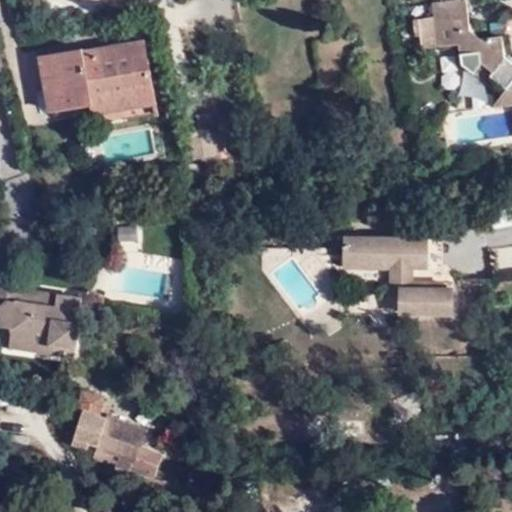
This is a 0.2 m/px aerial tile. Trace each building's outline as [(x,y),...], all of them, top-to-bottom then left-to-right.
[(437,45),(457,42),(459,52),(470,51),(482,60),(493,68),(489,72),(506,85),(492,103),(511,100),(511,60),(508,64),(500,58),(503,53),(500,33),(479,36),(468,28),(464,0),(457,0),(436,3),(431,3),(433,14),(437,45)] [(421,47),(437,45),(433,14),(411,17),(414,34),(419,33),(421,47)] [(111,44),(112,54),(144,48),(142,38),(111,44)] [(40,52),(49,108),(89,101),(89,99),(121,93),(123,104),(152,99),(144,48),(112,54),(111,44),(80,49),(80,46),(40,52)] [(460,60),(473,71),(482,60),(470,51),(459,52),(460,60)] [(500,58),(508,64),(511,60),(503,53),(500,58)] [(89,101),(91,110),(123,104),(121,93),(89,99),(89,101)] [(390,292),(401,292),(401,310),(451,311),(452,289),(441,289),(441,280),(411,279),(411,264),(426,265),(427,236),(345,234),(344,263),(391,264),(390,292)] [(426,273),(441,273),(442,236),(427,236),(426,265),(426,273)] [(441,289),(452,289),(452,280),(441,280),(441,289)] [(16,288),(8,287),(7,301),(14,302),(16,288)] [(16,288),(14,302),(10,330),(50,335),(49,343),(74,347),(81,297),(16,288)] [(85,388),(79,405),(101,413),(107,395),(85,388)] [(511,412),(511,400),(441,405),(441,419),(454,419),(454,416),(511,412)] [(103,425),(77,415),(71,428),(99,438),(94,452),(133,466),(147,425),(109,411),(103,425)]
